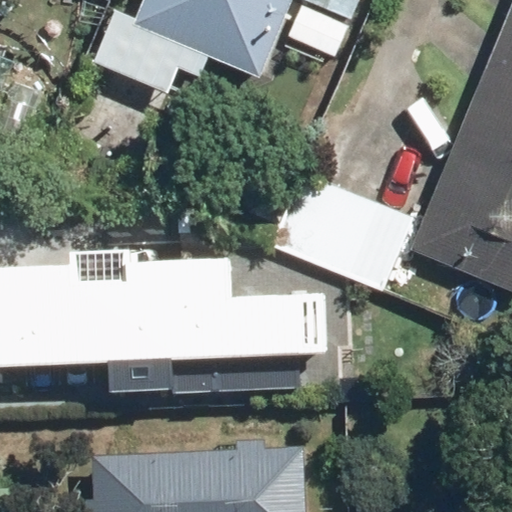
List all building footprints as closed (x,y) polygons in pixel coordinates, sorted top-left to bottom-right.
[(293,0),(145,0),(135,24),(261,77),(293,0)] [(367,0),(308,0),(358,22),(367,0)] [(511,11),(412,251),(511,292),(511,11)] [(115,142),(70,120),(56,151),(100,173),(115,142)] [(419,216),(301,169),(271,244),(388,291),(419,216)] [(0,260),(0,358),(119,352),(120,380),(299,371),(297,338),(327,337),(324,284),(236,289),(234,247),(140,252),(139,239),(74,243),(74,257),(0,260)] [(305,511),(303,446),(86,453),(87,511),(305,511)]
